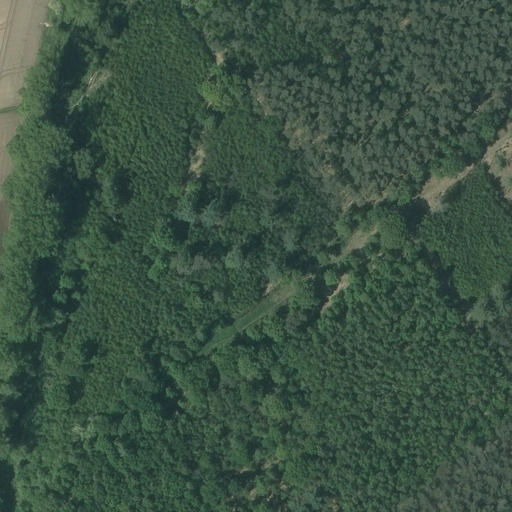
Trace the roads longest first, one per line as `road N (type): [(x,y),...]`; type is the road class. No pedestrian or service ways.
road 1 (track): [(80,0),(5,511)]
road 2 (track): [(511,132),(230,336)]
